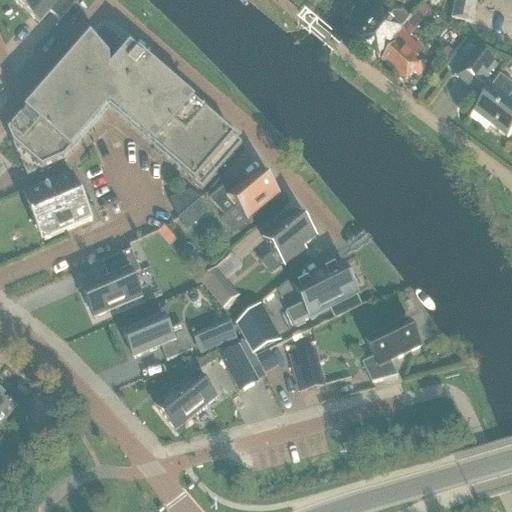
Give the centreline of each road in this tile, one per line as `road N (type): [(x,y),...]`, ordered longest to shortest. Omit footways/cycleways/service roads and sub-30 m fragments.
road 1 (residential): [(0,123),(96,11),(114,10),(254,132),(339,235)]
road 2 (residential): [(151,468),(402,401)]
road 3 (residential): [(511,185),(338,49)]
road 4 (residential): [(0,319),(39,349),(151,468)]
road 5 (secondary): [(330,511),(511,458)]
road 6 (residential): [(42,511),(77,477),(151,468)]
